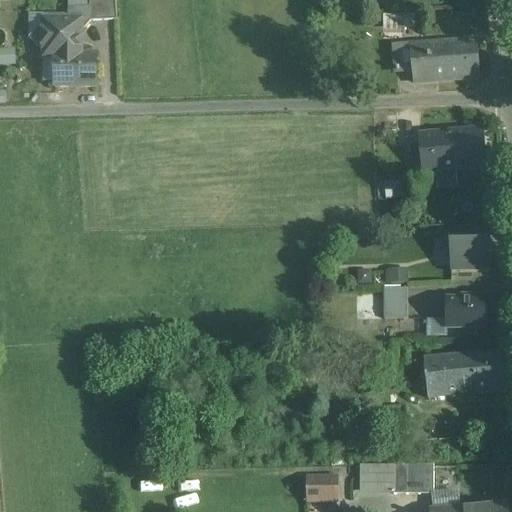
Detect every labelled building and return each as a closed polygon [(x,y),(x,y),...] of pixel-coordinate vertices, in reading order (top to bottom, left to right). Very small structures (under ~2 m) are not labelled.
[(115,0),(89,0),(90,8),(91,22),(117,21),(115,0)] [(68,20),(43,20),(43,26),(29,39),(43,53),(43,58),(54,58),(54,54),(81,54),(81,33),(91,22),(90,8),(68,9),(68,20)] [(476,41),(410,46),(411,61),(430,59),(432,82),(479,79),(476,41)] [(411,61),(410,46),(398,47),(400,75),(412,74),(411,61)] [(81,54),(54,54),(54,58),(54,88),(96,89),(96,54),(81,54)] [(430,59),(411,61),(412,74),(413,84),(432,82),(430,59)] [(483,130),(420,136),(423,175),(486,169),(483,130)] [(483,226),(456,227),(456,238),(483,238),(483,226)] [(456,238),(450,238),(451,274),(491,273),(491,251),(486,251),(486,238),(483,238),(456,238)] [(407,272),(389,273),(390,285),(408,284),(407,272)] [(405,290),(382,290),(382,321),(405,321),(405,290)] [(469,297),(469,301),(447,301),(447,330),(484,329),(484,297),(469,297)] [(393,368),(393,347),(377,348),(377,368),(393,368)] [(502,349),(456,354),(460,394),(506,390),(502,349)] [(456,354),(424,357),(428,398),(460,394),(456,354)] [(406,409),(371,411),(372,435),(407,433),(406,409)] [(433,466),(393,467),(393,496),(433,496),(433,466)] [(393,467),(360,467),(360,496),(393,496),(393,467)] [(337,503),(337,479),(308,480),(309,503),(337,503)] [(507,511),(507,504),(460,508),(458,494),(431,496),(433,511),(431,511),(507,511)]
